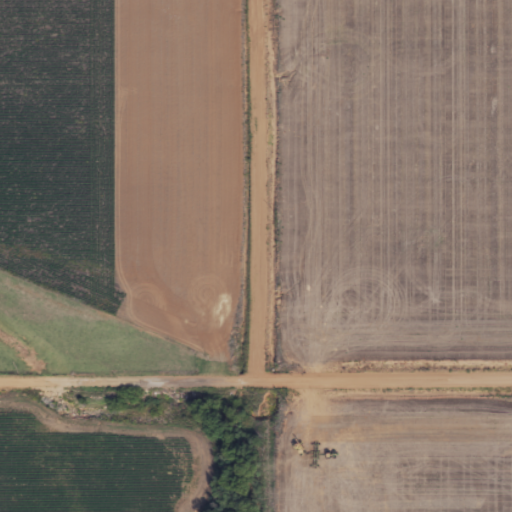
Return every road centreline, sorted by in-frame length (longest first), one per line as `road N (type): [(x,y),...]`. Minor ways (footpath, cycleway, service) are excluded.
road 1 (residential): [(511,379),(0,382)]
road 2 (residential): [(265,471),(264,0)]
